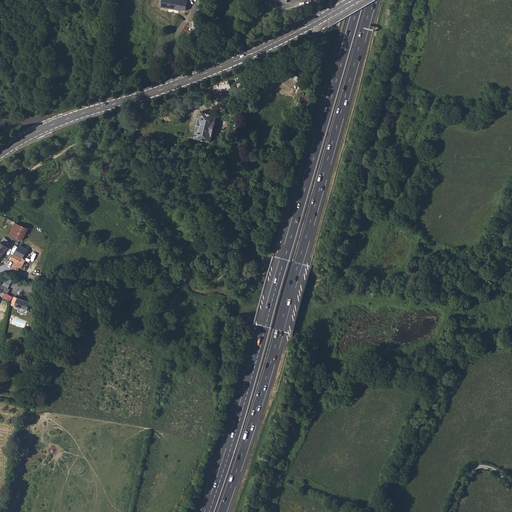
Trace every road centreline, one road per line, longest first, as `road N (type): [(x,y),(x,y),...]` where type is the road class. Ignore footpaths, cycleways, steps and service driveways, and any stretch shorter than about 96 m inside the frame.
road 1 (trunk): [(221,511),(372,0)]
road 2 (trunk): [(359,0),(209,511)]
road 3 (tertiary): [(47,127),(192,78),(351,0)]
road 4 (track): [(339,274),(362,214),(415,0)]
